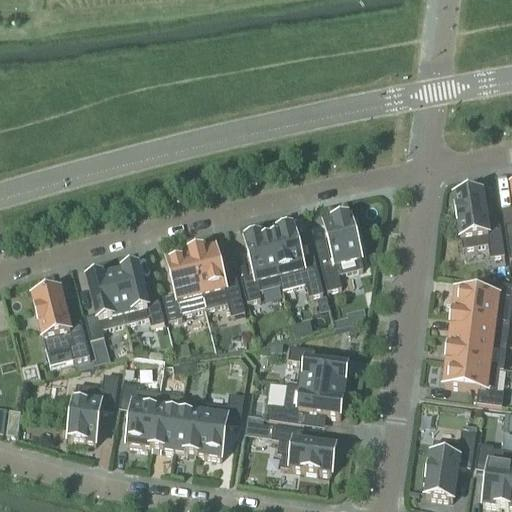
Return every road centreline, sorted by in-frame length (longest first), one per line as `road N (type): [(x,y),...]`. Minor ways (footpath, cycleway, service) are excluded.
road 1 (unknown): [(0,132),(207,76),(511,26)]
road 2 (residential): [(425,180),(131,245),(0,286)]
road 3 (residential): [(383,511),(425,180)]
road 4 (residential): [(0,460),(247,511)]
